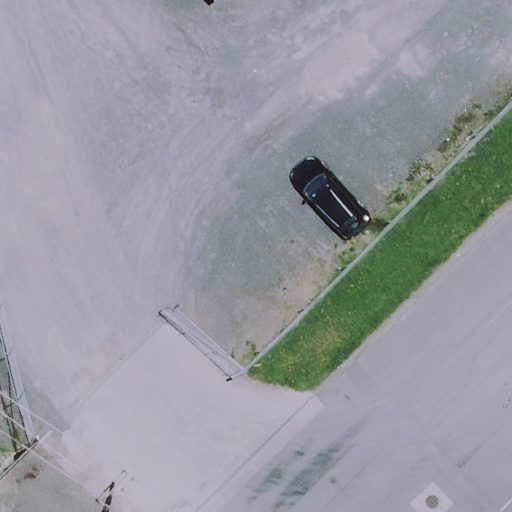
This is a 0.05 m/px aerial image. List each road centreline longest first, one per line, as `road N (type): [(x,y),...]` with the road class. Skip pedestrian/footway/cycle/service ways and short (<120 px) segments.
road 1 (unknown): [(10,0),(175,511)]
road 2 (residential): [(511,414),(413,511)]
